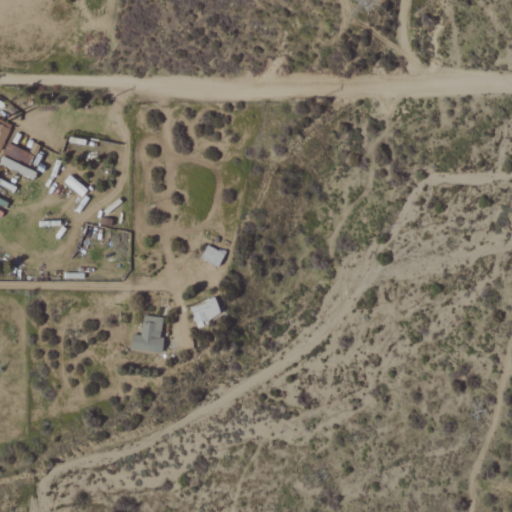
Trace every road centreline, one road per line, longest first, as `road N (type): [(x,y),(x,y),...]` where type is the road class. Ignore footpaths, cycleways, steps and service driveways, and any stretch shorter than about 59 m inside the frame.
road 1 (residential): [(0,81),(511,86)]
road 2 (track): [(0,286),(131,288),(175,279)]
